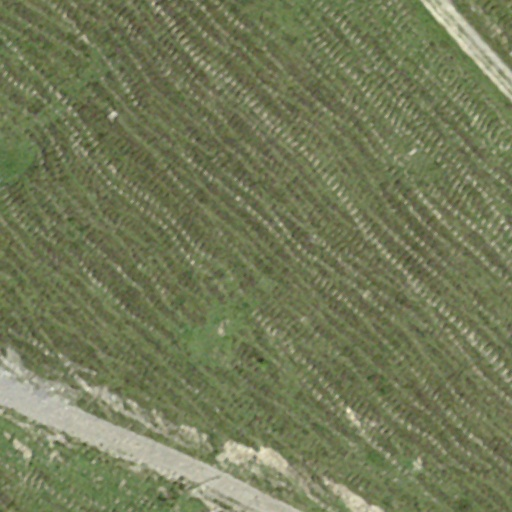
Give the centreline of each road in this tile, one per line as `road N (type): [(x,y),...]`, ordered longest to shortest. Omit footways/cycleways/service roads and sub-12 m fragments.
road 1 (track): [(281,511),(0,366)]
road 2 (track): [(511,106),(411,0)]
